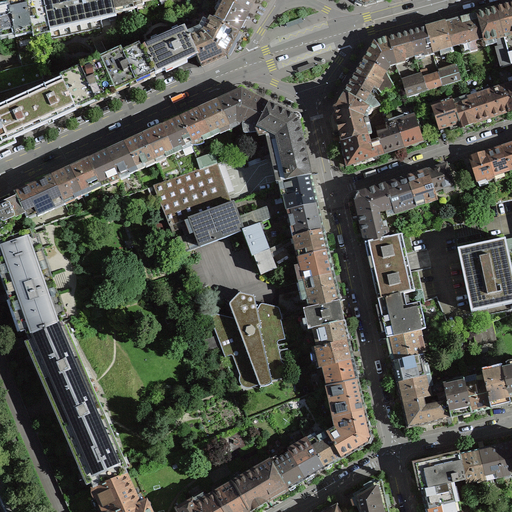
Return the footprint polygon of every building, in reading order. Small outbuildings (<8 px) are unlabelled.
[(15,34),(19,52),(20,52),(32,49),(36,48),(33,37),(33,35),(25,0),(14,0),(15,0),(8,2),(13,25),(14,31),(15,34)] [(49,27),(48,24),(43,0),(25,0),(33,35),(50,31),(49,27)] [(116,16),(114,10),(112,0),(43,0),(48,24),(49,27),(58,25),(59,29),(104,19),(116,16)] [(133,4),(131,0),(112,0),(114,10),(122,8),(123,12),(134,9),(133,4)] [(225,0),(214,20),(238,33),(249,13),(225,0)] [(255,0),(224,0),(225,0),(249,13),(255,0)] [(0,34),(2,34),(14,31),(13,25),(8,2),(2,3),(0,3),(0,34)] [(511,4),(496,8),(496,9),(504,36),(511,64),(511,63),(511,4)] [(504,36),(496,9),(495,9),(477,14),(483,38),(484,42),(496,39),(504,36)] [(477,14),(476,14),(466,17),(461,18),(470,52),(477,50),(475,43),(477,40),(483,38),(477,14)] [(202,67),(226,56),(228,52),(238,33),(214,20),(210,18),(208,22),(204,20),(199,28),(194,31),(192,25),(184,29),(189,38),(197,55),(202,67)] [(470,52),(461,18),(456,20),(446,23),(446,22),(445,23),(452,47),(458,45),(461,47),(463,54),(470,52)] [(452,47),(445,23),(426,28),(433,54),(434,54),(433,53),(439,51),(452,48),(452,47)] [(145,46),(156,73),(156,74),(165,70),(166,72),(187,63),(186,60),(197,55),(189,38),(184,29),(184,28),(173,33),(173,31),(157,39),(157,40),(145,46)] [(433,54),(426,28),(408,33),(414,57),(424,54),(424,57),(433,54)] [(414,57),(408,33),(388,38),(396,64),(405,62),(404,60),(414,57)] [(511,64),(504,36),(496,39),(498,46),(496,47),(501,67),(511,64)] [(364,59),(386,72),(389,66),(396,64),(388,38),(375,42),(364,59)] [(122,52),(121,49),(104,56),(101,58),(116,91),(119,90),(129,86),(130,89),(144,82),(142,79),(156,73),(145,46),(133,51),(131,48),(122,52)] [(0,71),(0,92),(23,86),(43,79),(42,76),(36,48),(32,49),(20,52),(19,52),(21,63),(22,66),(0,71)] [(102,98),(116,91),(101,58),(88,63),(90,67),(73,74),(72,71),(60,76),(75,110),(88,104),(90,107),(103,101),(102,98)] [(393,86),(394,86),(386,72),(364,59),(355,75),(374,87),(378,90),(383,96),(384,95),(383,94),(393,86)] [(438,73),(442,86),(447,84),(460,80),(459,75),(457,68),(448,70),(438,73)] [(43,79),(23,86),(41,126),(75,110),(60,76),(58,71),(43,76),(42,76),(43,79)] [(423,78),(427,91),(442,86),(438,73),(423,78)] [(409,80),(403,82),(407,97),(419,93),(427,91),(423,78),(421,74),(418,75),(418,77),(409,80)] [(380,106),(370,94),(374,87),(355,75),(347,89),(345,93),(372,109),(380,106)] [(508,112),(511,110),(511,82),(508,84),(500,87),(508,112)] [(0,102),(2,108),(0,108),(0,126),(8,145),(16,143),(14,138),(41,126),(23,86),(0,92),(0,102)] [(484,93),(492,117),(508,112),(500,87),(493,89),(483,93),(484,93)] [(241,90),(217,101),(229,126),(237,122),(241,125),(243,125),(248,111),(255,97),(248,93),(241,90)] [(368,115),(372,110),(372,109),(345,93),(338,103),(337,102),(335,105),(333,109),(334,110),(335,112),(340,135),(342,141),(367,135),(365,128),(365,125),(369,124),(368,119),(364,120),(363,117),(368,115)] [(468,98),(476,122),(492,117),(484,93),(483,93),(472,97),(468,98)] [(468,98),(467,96),(465,96),(459,99),(461,103),(454,105),(461,127),(476,122),(468,98)] [(248,111),(243,125),(241,125),(242,130),(243,129),(243,132),(244,132),(243,129),(252,128),(256,130),(269,104),(258,98),(255,97),(248,111)] [(450,126),(451,131),(461,127),(454,105),(451,98),(431,105),(440,129),(450,126)] [(229,126),(217,101),(199,109),(211,137),(220,133),(219,131),(229,126)] [(276,138),(298,118),(269,104),(256,130),(256,131),(258,134),(265,133),(276,138)] [(211,137),(199,109),(180,118),(191,143),(200,169),(211,165),(216,163),(213,146),(202,150),(199,140),(201,138),(203,141),(211,137)] [(414,116),(397,122),(397,123),(396,123),(404,147),(422,141),(414,116)] [(191,143),(180,118),(161,126),(183,175),(200,169),(191,143)] [(298,118),(276,138),(279,162),(283,182),(311,175),(307,156),(298,118)] [(404,147),(396,123),(397,123),(397,122),(386,126),(388,131),(377,133),(379,140),(384,153),(404,147)] [(0,148),(8,145),(0,126),(0,148)] [(183,175),(161,126),(143,134),(154,160),(164,181),(165,182),(183,175)] [(154,160),(143,134),(125,143),(137,171),(146,167),(145,164),(154,160)] [(370,142),(368,135),(367,135),(342,141),(347,166),(353,164),(354,166),(372,160),(371,158),(377,156),(384,153),(379,140),(370,142)] [(137,171),(125,143),(107,151),(118,176),(128,172),(129,174),(137,171)] [(511,143),(502,146),(502,147),(501,147),(509,171),(511,170),(511,143)] [(502,180),(500,174),(509,171),(501,147),(486,152),(494,178),(496,182),(502,180)] [(118,176),(107,151),(88,159),(101,187),(109,183),(108,181),(118,176)] [(487,180),(494,178),(486,152),(485,152),(470,157),(469,158),(472,167),(474,173),(477,182),(478,181),(480,187),(489,184),(487,180)] [(101,187),(88,159),(70,168),(83,195),(91,192),(90,189),(99,185),(100,188),(101,187)] [(453,184),(446,164),(427,171),(434,190),(443,188),(451,186),(450,185),(453,184)] [(183,175),(165,182),(154,186),(160,200),(170,225),(225,205),(218,185),(211,165),(200,169),(183,175)] [(83,195),(70,168),(52,176),(63,201),(73,197),(74,199),(83,195)] [(423,200),(425,204),(437,200),(434,190),(427,171),(422,172),(420,171),(416,173),(415,175),(406,178),(415,203),(423,200)] [(52,176),(52,175),(33,184),(46,212),(55,208),(54,206),(63,201),(52,176)] [(291,209),(317,203),(315,192),(311,175),(283,182),(286,195),(283,196),(287,210),(288,210),(291,209)] [(385,185),(393,209),(395,214),(397,214),(407,210),(406,206),(415,203),(406,178),(393,182),(392,182),(391,182),(390,182),(389,182),(388,182),(388,183),(387,183),(387,184),(385,185)] [(46,212),(33,184),(15,192),(16,194),(25,215),(26,216),(36,212),(38,216),(46,212)] [(393,209),(385,185),(358,194),(355,199),(359,216),(378,212),(379,212),(385,211),(393,209)] [(153,202),(159,200),(160,200),(154,186),(148,188),(153,202)] [(25,215),(16,194),(10,196),(9,195),(0,199),(0,240),(15,236),(12,228),(14,228),(14,226),(11,220),(14,219),(14,218),(16,219),(25,215)] [(225,205),(170,225),(173,232),(182,229),(184,235),(175,238),(181,253),(243,230),(240,223),(233,203),(225,205)] [(297,236),(323,230),(320,213),(318,206),(317,203),(291,209),(292,215),(289,216),(291,226),(295,225),(297,235),(293,237),(293,238),(297,236)] [(378,212),(359,216),(365,243),(389,238),(387,228),(383,229),(382,223),(381,219),(380,219),(378,212)] [(251,251),(252,256),(254,255),(269,250),(259,224),(243,230),(251,251)] [(30,230),(15,236),(0,240),(0,258),(1,261),(0,261),(0,262),(37,249),(30,231),(30,230)] [(301,256),(328,250),(324,234),(323,230),(297,236),(293,238),(295,245),(299,244),(301,256)] [(370,266),(371,271),(408,263),(407,258),(402,235),(389,238),(365,243),(370,266)] [(511,269),(508,252),(506,239),(505,239),(458,249),(471,312),(511,303),(511,269)] [(27,335),(62,322),(62,321),(37,249),(0,262),(0,271),(1,275),(5,273),(10,286),(6,288),(14,311),(18,310),(25,331),(27,335)] [(269,250),(254,255),(261,274),(270,271),(276,269),(269,250)] [(303,281),(334,274),(329,254),(328,250),(301,256),(298,257),(300,266),(303,281)] [(408,263),(371,271),(378,299),(405,293),(414,291),(410,272),(408,263)] [(303,309),(340,301),(339,296),(338,292),(336,283),(335,279),(334,274),(303,281),(299,282),(300,287),(303,300),(307,299),(309,308),(303,309)] [(217,336),(221,347),(224,354),(238,349),(239,352),(239,353),(239,354),(239,355),(238,356),(237,357),(235,358),(239,368),(240,370),(239,370),(241,374),(243,374),(243,376),(243,377),(244,377),(245,380),(245,381),(246,381),(245,385),(246,385),(247,386),(248,386),(249,385),(250,385),(259,382),(260,382),(261,382),(262,383),(263,383),(265,382),(266,382),(267,382),(268,381),(269,380),(270,379),(271,379),(280,376),(281,376),(282,375),(283,374),(283,373),(284,373),(281,371),(281,370),(281,369),(280,366),(281,366),(280,362),(279,355),(278,355),(277,353),(278,353),(276,345),(275,345),(274,345),(274,344),(272,339),(285,336),(281,320),(282,319),(279,309),(279,308),(278,307),(277,307),(263,303),(262,303),(261,304),(260,304),(260,305),(257,309),(254,298),(254,297),(253,296),(252,296),(241,293),(240,293),(239,293),(239,294),(238,294),(230,302),(230,303),(229,304),(229,305),(230,306),(233,316),(234,316),(235,319),(216,314),(215,314),(214,314),(210,316),(217,336)] [(404,294),(405,294),(405,293),(378,299),(379,305),(376,306),(376,307),(380,322),(380,323),(383,322),(385,331),(387,338),(421,330),(426,328),(420,303),(410,305),(406,306),(404,297),(404,294)] [(304,310),(308,329),(314,328),(344,321),(341,304),(340,301),(303,309),(304,310)] [(316,337),(320,336),(322,346),(349,340),(346,326),(344,321),(314,328),(316,337)] [(88,382),(62,322),(27,335),(9,342),(12,350),(30,343),(40,366),(36,367),(44,384),(47,383),(55,401),(68,395),(66,391),(88,382)] [(495,340),(496,340),(492,323),(473,331),(476,344),(477,344),(495,340)] [(422,337),(421,330),(387,338),(392,362),(422,355),(421,352),(422,352),(418,338),(422,337)] [(207,340),(211,351),(221,347),(217,336),(207,340)] [(313,349),(317,368),(326,366),(353,360),(352,355),(349,340),(322,346),(312,348),(313,349)] [(397,382),(425,376),(423,364),(424,364),(422,355),(392,362),(397,382)] [(329,378),(325,379),(327,386),(358,379),(357,375),(353,360),(326,366),(329,378)] [(503,367),(502,364),(502,365),(510,403),(511,404),(511,403),(511,364),(506,366),(503,367)] [(509,404),(510,403),(502,365),(482,369),(484,376),(491,408),(509,404)] [(491,408),(484,376),(483,376),(477,377),(477,374),(464,377),(463,377),(465,384),(471,412),(472,412),(491,408)] [(444,384),(446,383),(446,382),(446,383),(444,383),(433,385),(428,386),(425,376),(397,382),(402,402),(423,397),(438,394),(446,392),(444,384)] [(470,413),(472,413),(471,412),(465,384),(463,377),(463,376),(453,378),(453,381),(446,382),(446,383),(444,384),(446,392),(451,417),(463,415),(470,413)] [(358,379),(327,386),(326,387),(333,417),(338,416),(365,410),(361,392),(358,379)] [(68,395),(55,401),(60,411),(56,413),(63,430),(67,428),(75,446),(87,440),(86,437),(108,427),(88,382),(66,391),(68,395)] [(451,417),(446,392),(438,394),(440,403),(425,406),(423,398),(423,397),(402,402),(407,427),(418,425),(439,420),(451,417)] [(341,429),(330,436),(342,458),(368,443),(371,444),(373,438),(371,437),(369,427),(365,410),(338,416),(341,429)] [(86,437),(87,440),(75,446),(79,456),(76,458),(83,475),(87,473),(93,488),(127,474),(128,473),(108,427),(86,437)] [(316,437),(314,433),(307,438),(324,468),(325,469),(332,464),(342,458),(330,436),(326,431),(316,437)] [(306,479),(306,480),(315,474),(314,474),(324,468),(307,438),(288,449),(290,452),(306,479)] [(510,474),(509,469),(511,468),(511,441),(496,445),(503,476),(510,474)] [(496,478),(503,476),(496,445),(479,449),(485,475),(495,473),(496,478)] [(477,482),(486,480),(485,475),(479,449),(460,454),(465,479),(466,483),(477,480),(477,482)] [(272,462),(288,489),(288,490),(296,485),(306,479),(290,452),(272,462)] [(450,483),(465,479),(460,454),(438,459),(437,456),(418,460),(419,463),(416,464),(422,489),(450,483)] [(251,470),(269,500),(280,494),(283,494),(286,492),(287,490),(288,489),(272,462),(270,459),(251,470)] [(264,505),(263,504),(269,500),(251,470),(232,481),(250,511),(256,508),(257,509),(264,505)] [(141,493),(136,495),(127,474),(93,488),(93,489),(93,490),(92,492),(92,493),(93,495),(94,496),(95,497),(96,498),(98,498),(101,506),(103,511),(111,511),(129,504),(131,508),(145,501),(144,501),(141,493)] [(249,511),(250,511),(232,481),(213,492),(224,511),(249,511)] [(359,511),(388,511),(387,505),(390,504),(388,495),(385,496),(381,481),(375,482),(354,495),(359,511)] [(426,509),(454,502),(450,483),(422,489),(426,509)] [(206,497),(203,492),(192,499),(199,511),(224,511),(213,492),(206,497)] [(199,511),(192,499),(176,508),(178,511),(199,511)] [(152,511),(147,501),(147,500),(144,501),(145,501),(131,508),(129,504),(111,511),(152,511)] [(456,511),(454,502),(426,509),(426,511),(456,511)]
